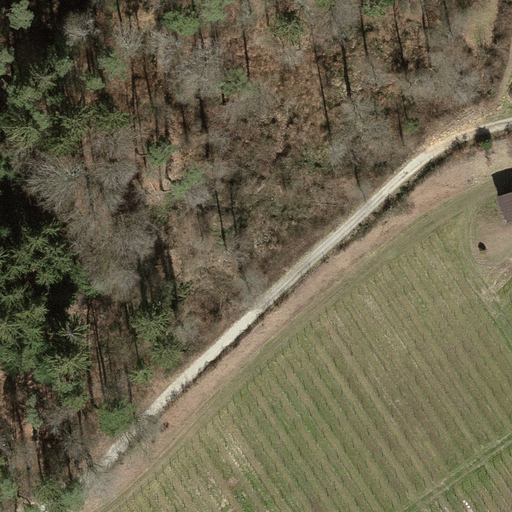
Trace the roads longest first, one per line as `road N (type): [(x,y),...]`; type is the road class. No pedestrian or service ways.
road 1 (track): [(511,124),(439,149),(407,174),(98,465),(30,511)]
road 2 (track): [(511,182),(424,223),(346,279),(102,511)]
